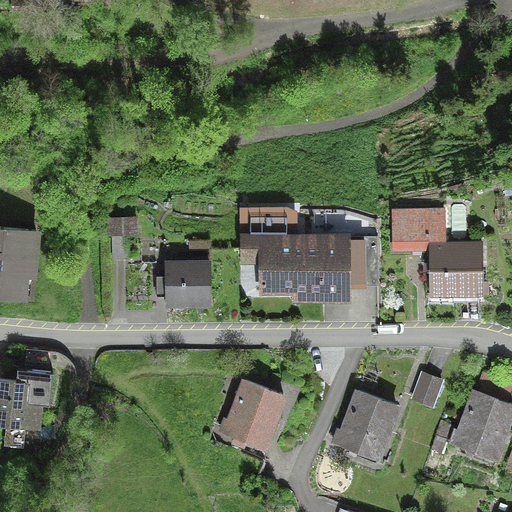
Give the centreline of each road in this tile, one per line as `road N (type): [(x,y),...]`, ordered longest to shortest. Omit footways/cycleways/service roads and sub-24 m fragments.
road 1 (residential): [(511,348),(445,335),(88,339),(0,330)]
road 2 (residential): [(0,55),(222,56),(291,27),(467,0)]
road 3 (track): [(89,331),(85,397),(18,511)]
road 4 (track): [(210,511),(182,446),(143,396),(87,372)]
